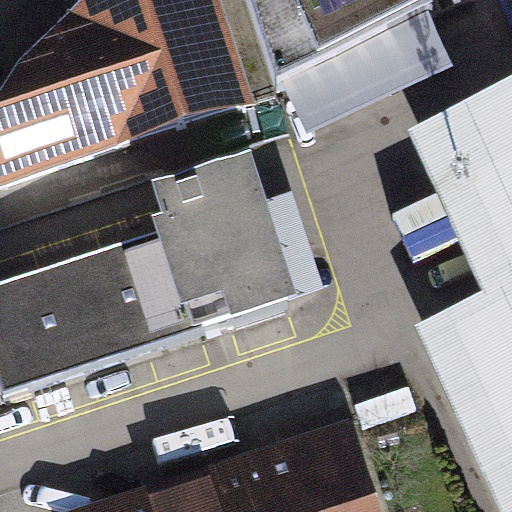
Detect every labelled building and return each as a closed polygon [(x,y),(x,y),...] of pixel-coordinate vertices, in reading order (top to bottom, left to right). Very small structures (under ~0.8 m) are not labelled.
[(0,221),(263,134),(213,0),(120,0),(18,101),(0,136),(0,221)] [(241,0),(278,118),(434,41),(417,7),(430,0),(241,0)] [(511,511),(511,91),(402,138),(474,305),(406,334),(494,511),(511,511)] [(160,211),(169,241),(202,342),(244,328),(248,340),(314,319),(268,176),(160,211)] [(169,241),(0,296),(0,364),(13,404),(202,342),(169,241)] [(378,511),(350,428),(100,511),(378,511)]
